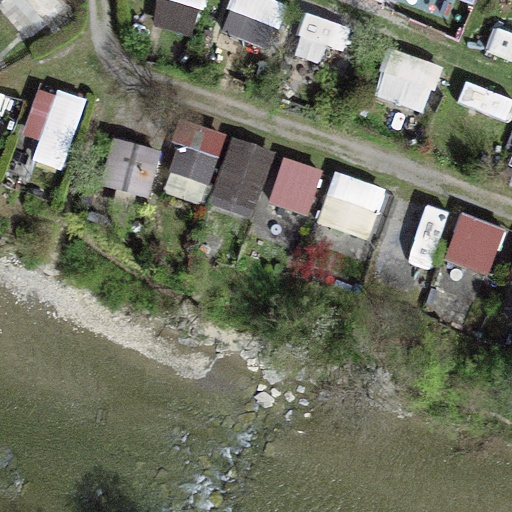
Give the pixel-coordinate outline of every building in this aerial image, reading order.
[(0,0),(0,4),(26,39),(70,5),(65,0),(0,0)] [(231,0),(221,29),(272,47),(288,0),(231,0)] [(446,0),(409,0),(441,13),(446,0)] [(511,29),(496,24),(488,50),(511,57),(511,29)] [(65,173),(88,96),(43,83),(20,160),(65,173)] [(188,120),(171,185),(209,195),(227,130),(188,120)] [(264,213),(275,142),(226,135),(215,205),(264,213)] [(311,214),(326,166),(286,153),(270,201),(311,214)] [(318,220),(369,238),(388,185),(337,167),(318,220)] [(491,272),(509,224),(462,207),(444,255),(491,272)]
